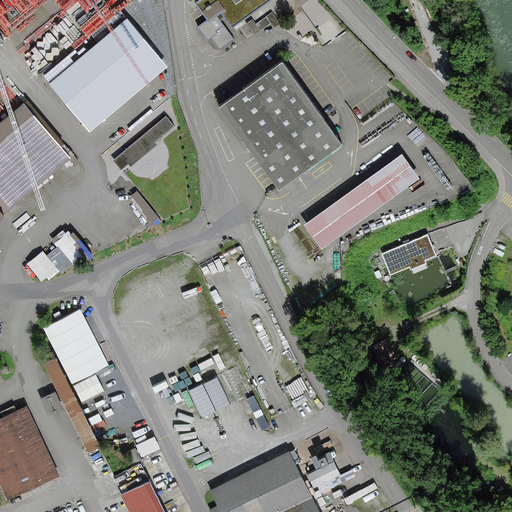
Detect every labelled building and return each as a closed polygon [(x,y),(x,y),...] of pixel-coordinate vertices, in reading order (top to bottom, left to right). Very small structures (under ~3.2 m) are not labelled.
[(223,13),(233,27),(270,0),(201,0),(196,4),(209,22),(217,17),(223,13)] [(245,24),(252,35),(269,24),(272,28),(278,24),(271,13),(253,24),(250,20),(245,24)] [(220,49),(233,40),(217,17),(209,22),(203,26),(220,49)] [(48,83),(89,132),(167,67),(126,18),(48,83)] [(281,65),(220,112),(281,191),(342,145),(281,65)] [(0,211),(2,214),(69,157),(23,102),(0,121),(0,211)] [(112,159),(122,171),(175,127),(165,115),(112,159)] [(401,154),(305,225),(324,250),(419,178),(401,154)] [(409,243),(382,255),(391,276),(410,267),(412,270),(427,264),(426,261),(437,256),(428,235),(409,243)] [(38,275),(72,259),(68,251),(52,259),(46,248),(29,257),(38,275)] [(81,439),(96,431),(52,341),(37,349),(81,439)] [(247,410),(252,408),(252,407),(260,404),(256,393),(243,397),(247,410)] [(0,419),(0,482),(9,500),(61,474),(27,406),(0,419)] [(157,434),(145,437),(148,448),(160,444),(157,434)] [(320,511),(289,451),(210,492),(220,511),(320,511)] [(310,469),(315,482),(343,471),(337,457),(310,469)] [(129,511),(167,511),(150,477),(120,492),(129,511)]
